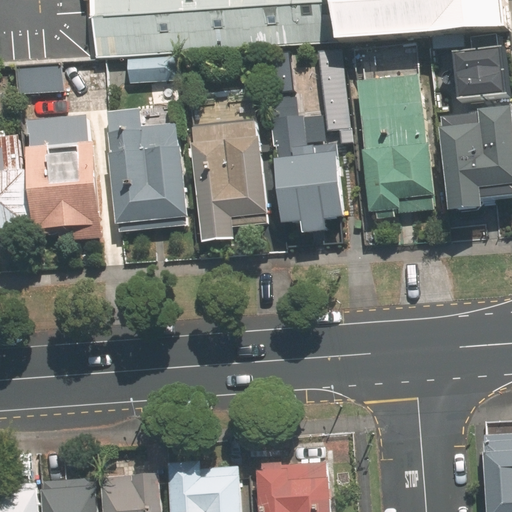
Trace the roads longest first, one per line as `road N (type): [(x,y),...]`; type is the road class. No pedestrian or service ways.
road 1 (secondary): [(414,348),(0,377)]
road 2 (residential): [(426,511),(414,348)]
